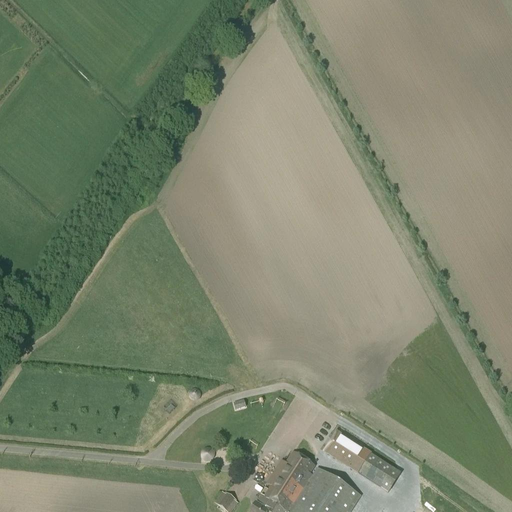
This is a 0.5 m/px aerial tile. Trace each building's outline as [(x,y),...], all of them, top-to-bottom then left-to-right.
[(165,411),(169,415),(174,410),(171,406),(165,411)] [(322,453),(357,476),(371,455),(336,432),(322,453)] [(214,453),(213,451),(212,449),(210,447),(207,446),(205,447),(203,448),(201,450),(200,453),(201,455),(202,457),(204,459),(206,460),(209,460),(211,458),(213,457),(214,453)] [(312,477),(310,475),(315,468),(294,454),(262,501),(259,499),(250,511),(284,511),(350,511),(360,497),(317,469),(312,477)] [(392,470),(380,489),(388,495),(401,475),(392,470)] [(224,511),(228,511),(236,502),(226,494),(217,506),(224,511)]
